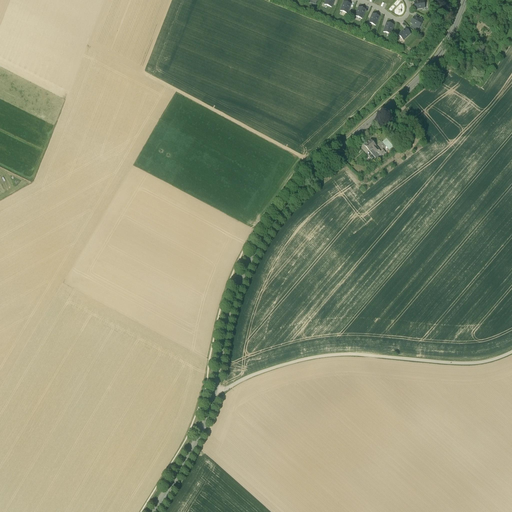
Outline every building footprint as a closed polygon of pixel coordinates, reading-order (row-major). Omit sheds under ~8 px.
[(424,1),(418,2),(414,2),(415,10),(425,8),(424,1)] [(347,14),(351,4),(344,2),(340,11),(347,14)] [(362,19),(365,10),(366,10),(359,7),(355,16),(362,19)] [(372,14),(370,18),(369,23),(375,26),(379,17),(372,14)] [(423,21),(418,19),(414,17),(410,23),(419,28),(423,21)] [(386,23),(385,26),(383,32),(390,34),(394,25),(386,23)] [(411,34),(406,28),(398,35),(403,41),(411,34)] [(376,146),(370,140),(364,145),(377,160),(385,153),(382,150),(380,152),(375,146),(376,146)]
